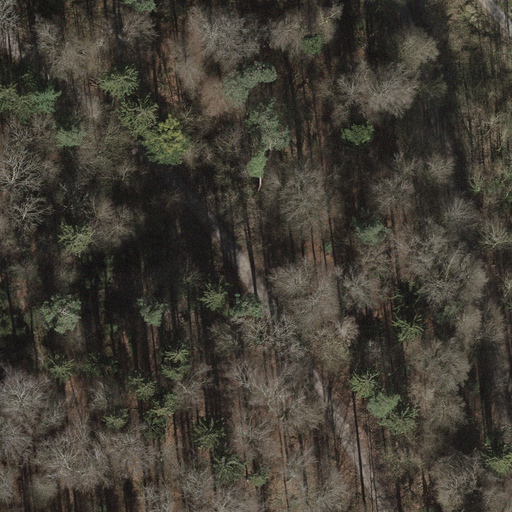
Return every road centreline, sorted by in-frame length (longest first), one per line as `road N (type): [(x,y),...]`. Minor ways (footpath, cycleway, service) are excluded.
road 1 (track): [(0,37),(139,143),(243,260),(393,511)]
road 2 (track): [(511,472),(508,400),(418,48),(398,0)]
